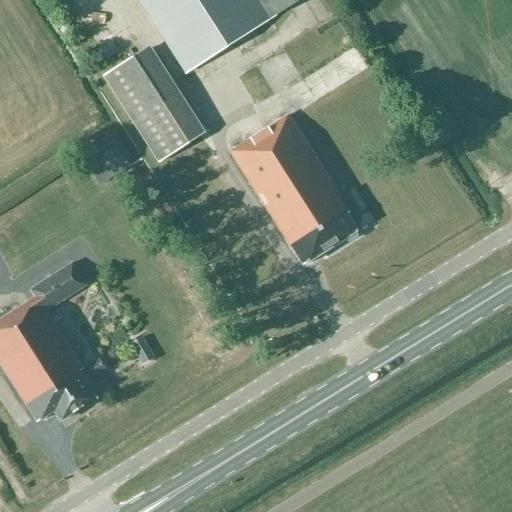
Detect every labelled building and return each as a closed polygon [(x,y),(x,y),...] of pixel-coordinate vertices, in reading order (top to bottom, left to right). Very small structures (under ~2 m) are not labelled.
[(137,0),(185,73),(270,18),(258,0),(137,0)] [(299,0),(266,0),(276,15),(299,0)] [(169,99),(114,22),(79,47),(162,163),(199,136),(172,97),(169,99)] [(231,152),(304,265),(357,232),(287,116),(231,152)] [(243,231),(252,251),(267,244),(258,224),(243,231)] [(235,240),(231,233),(219,240),(224,248),(217,252),(236,284),(255,272),(236,240),(235,240)] [(88,259),(81,242),(71,246),(79,263),(88,259)] [(53,411),(60,421),(95,398),(78,371),(83,368),(45,312),(86,285),(72,264),(28,291),(32,297),(0,319),(0,363),(37,422),(53,411)] [(255,293),(251,296),(254,302),(259,298),(255,293)] [(85,368),(92,379),(105,370),(98,360),(85,368)]
